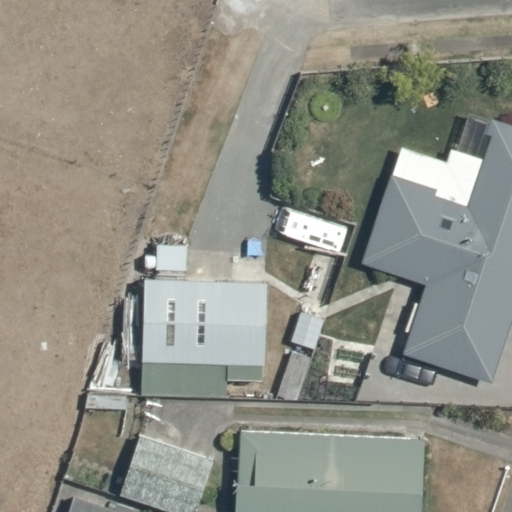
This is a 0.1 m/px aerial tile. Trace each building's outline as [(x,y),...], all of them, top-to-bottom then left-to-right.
[(511,287),(511,124),(487,116),(475,153),(443,142),(438,155),(396,141),(357,258),(422,280),(399,348),(482,376),(511,287)] [(263,376),(267,278),(135,274),(130,389),(231,393),(232,375),(263,376)] [(416,511),(420,433),(233,424),(229,511),(416,511)] [(190,511),(208,455),(130,431),(112,489),(185,511),(190,511)] [(129,511),(63,492),(57,511),(129,511)]
